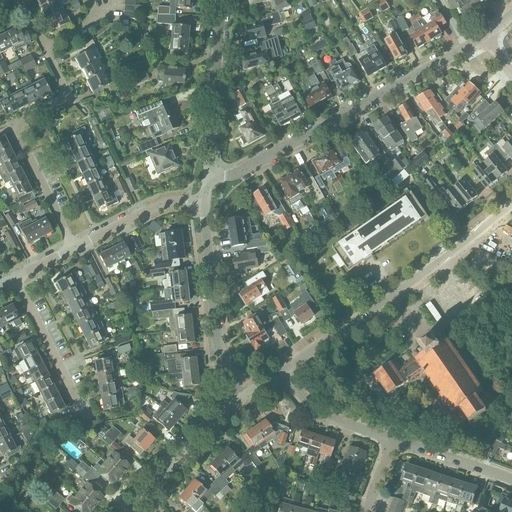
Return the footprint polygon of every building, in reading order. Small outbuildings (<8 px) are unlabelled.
[(35,0),(40,9),(57,0),(35,0)] [(63,12),(57,0),(40,9),(46,20),(63,12)] [(169,0),(169,7),(168,14),(168,15),(175,15),(176,8),(190,10),(191,0),(169,0)] [(249,0),(250,5),(251,5),(272,0),(276,12),(291,7),(288,0),(249,0)] [(310,8),(318,5),(315,0),(308,0),(307,1),(310,8)] [(382,13),(390,9),(384,0),(382,0),(377,3),(382,13)] [(476,13),(468,0),(462,0),(461,1),(460,0),(455,0),(454,0),(465,19),(476,13)] [(468,0),(476,13),(489,6),(485,0),(468,0)] [(158,7),(157,15),(168,15),(169,8),(158,7)] [(366,23),(373,18),(368,9),(360,13),(366,23)] [(304,25),(313,21),(308,11),(299,16),(304,25)] [(422,19),(419,15),(415,18),(430,42),(441,35),(438,29),(445,24),(438,11),(433,14),(435,18),(433,20),(429,14),(422,19)] [(63,12),(46,20),(52,32),(70,24),(64,12),(63,12)] [(256,25),(247,27),(249,33),(248,34),(249,38),(250,39),(251,40),(266,36),(264,28),(281,23),(278,12),(267,15),(268,19),(262,21),(262,22),(256,24),(256,25)] [(188,41),(189,28),(186,27),(187,22),(173,21),(174,15),(168,15),(157,15),(156,24),(172,25),(171,40),(188,41)] [(396,20),(402,33),(408,30),(402,17),(396,20)] [(430,42),(415,18),(412,20),(415,25),(413,26),(417,33),(411,37),(418,49),(430,42)] [(396,35),(401,43),(406,40),(402,33),(396,20),(395,19),(389,22),(396,35)] [(18,29),(6,35),(12,48),(14,51),(31,43),(30,42),(31,42),(25,30),(20,33),(18,29)] [(384,52),(373,33),(368,36),(371,42),(364,46),(367,52),(378,72),(387,67),(380,54),(384,52)] [(12,48),(6,35),(0,37),(0,53),(1,54),(12,48)] [(385,41),(396,61),(398,61),(399,63),(404,61),(403,58),(408,55),(401,43),(396,35),(385,41)] [(260,44),(263,53),(266,52),(280,48),(277,37),(276,38),(260,44)] [(352,57),(358,53),(353,44),(351,45),(347,38),(343,40),(347,47),(352,57)] [(318,47),(320,51),(328,46),(324,39),(316,44),(318,47)] [(188,41),(171,40),(170,55),(178,55),(178,52),(187,53),(188,41)] [(98,62),(97,63),(96,61),(101,58),(93,42),(82,47),(86,54),(74,60),(80,71),(98,62)] [(263,53),(242,58),(244,64),(243,65),(244,70),(246,70),(270,64),(270,63),(280,58),(282,57),(280,48),(266,52),(263,53)] [(334,58),(339,55),(336,49),(331,52),(334,58)] [(378,72),(367,52),(359,56),(362,61),(361,62),(370,77),(378,72)] [(22,67),(33,62),(31,56),(20,61),(22,66),(22,67)] [(350,88),(360,82),(350,65),(348,65),(346,65),(343,60),(337,63),(350,88)] [(0,63),(0,66),(4,75),(10,72),(5,61),(0,63)] [(19,61),(13,64),(15,69),(22,66),(20,61),(19,61)] [(337,63),(336,61),(331,63),(334,69),(327,72),(332,82),(335,81),(341,93),(350,88),(337,63)] [(33,62),(22,67),(25,72),(36,67),(33,62)] [(98,62),(80,71),(80,72),(82,71),(87,81),(103,73),(104,74),(108,72),(106,69),(103,71),(98,62)] [(324,73),(319,63),(313,67),(318,77),(324,73)] [(185,78),(184,78),(184,71),(164,69),(164,72),(158,71),(157,83),(163,83),(163,88),(173,89),(174,84),(183,85),(183,81),(185,80),(185,78)] [(259,81),(266,77),(263,71),(256,75),(259,81)] [(87,81),(86,82),(92,94),(100,90),(103,96),(116,89),(113,83),(114,82),(108,72),(104,74),(103,73),(87,81)] [(149,79),(146,72),(126,81),(129,88),(149,79)] [(315,76),(308,79),(322,103),(332,98),(325,84),(321,86),(315,76)] [(322,103),(308,79),(300,84),(302,88),(305,87),(309,94),(304,96),(311,109),(322,103)] [(32,87),(38,100),(50,94),(44,81),(32,87)] [(286,91),(282,92),(281,90),(278,85),(273,88),(276,93),(291,120),(293,119),(294,120),(300,117),(299,116),(302,115),(289,92),(293,90),(288,81),(282,84),(286,91)] [(455,111),(474,88),(469,83),(466,86),(462,83),(454,92),(457,95),(451,102),(448,98),(445,102),(455,111)] [(291,120),(276,93),(273,88),(272,86),(264,90),(272,104),(269,106),(273,112),(270,114),(273,120),(276,118),(281,126),(283,125),(283,126),(290,123),(289,121),(291,120)] [(38,100),(32,87),(21,92),(28,105),(38,100)] [(474,88),(455,111),(457,113),(458,114),(467,103),(470,106),(481,94),(474,88)] [(262,135),(255,122),(257,121),(253,113),(251,114),(248,108),(252,106),(250,102),(243,89),(235,93),(244,110),(240,112),(244,119),(249,116),(253,123),(242,129),(246,136),(241,138),(245,145),(262,135)] [(434,96),(431,91),(423,95),(441,122),(439,118),(446,114),(442,108),(445,106),(437,94),(434,96)] [(21,92),(10,98),(17,111),(28,105),(21,92)] [(17,111),(10,98),(8,94),(2,97),(4,101),(0,102),(0,112),(3,111),(6,116),(17,111)] [(441,122),(423,95),(416,99),(429,117),(430,116),(436,125),(441,122)] [(106,119),(98,100),(91,103),(99,122),(106,119)] [(159,123),(174,117),(169,106),(162,109),(159,102),(151,105),(135,112),(138,120),(149,116),(150,119),(156,116),(159,123)] [(504,113),(496,103),(491,107),(486,112),(481,106),(469,118),(473,123),(481,132),(485,128),(486,129),(504,113)] [(408,105),(399,110),(406,123),(400,126),(413,143),(418,140),(415,134),(423,129),(416,117),(416,118),(408,105)] [(459,120),(462,124),(467,119),(464,115),(459,120)] [(147,128),(153,140),(137,147),(140,154),(145,152),(151,149),(159,146),(156,139),(158,138),(170,132),(170,131),(178,128),(174,117),(159,123),(158,123),(147,128)] [(399,148),(403,145),(404,143),(397,134),(397,133),(388,119),(381,123),(399,148)] [(381,123),(374,128),(383,142),(390,152),(392,153),(399,148),(381,123)] [(442,133),(447,129),(442,123),(438,126),(442,133)] [(98,142),(104,139),(99,127),(92,130),(98,142)] [(126,135),(124,128),(117,130),(118,133),(117,133),(118,137),(119,137),(120,137),(126,135)] [(449,141),(455,136),(449,128),(442,134),(449,141)] [(66,142),(72,153),(85,147),(91,144),(84,129),(72,134),(74,138),(66,142)] [(109,141),(115,139),(111,130),(105,132),(109,141)] [(364,132),(358,136),(371,154),(375,159),(380,156),(374,147),(364,132)] [(371,154),(358,136),(352,141),(362,155),(363,154),(369,163),(375,159),(371,154)] [(0,153),(10,149),(4,137),(0,138),(0,153)] [(504,140),(494,147),(504,159),(508,155),(511,159),(511,141),(508,145),(504,140)] [(497,181),(508,173),(499,162),(504,159),(494,147),(491,144),(489,141),(487,143),(492,149),(486,154),(490,160),(483,165),(497,181)] [(114,152),(120,149),(118,143),(118,142),(111,145),(114,152)] [(77,165),(90,158),(85,147),(72,153),(77,165)] [(153,153),(151,149),(145,152),(147,156),(150,155),(158,173),(160,173),(161,174),(166,172),(166,170),(169,169),(170,171),(175,168),(175,167),(177,166),(174,159),(174,158),(172,155),(173,154),(172,154),(169,147),(153,153)] [(10,149),(0,153),(0,164),(1,167),(15,159),(10,149)] [(335,150),(324,156),(334,175),(350,166),(350,163),(348,159),(346,158),(341,161),(335,150)] [(430,159),(423,151),(411,162),(418,170),(430,159)] [(437,154),(431,159),(434,164),(441,159),(437,154)] [(324,156),(313,163),(320,175),(321,176),(324,181),(330,177),(332,181),(334,185),(339,183),(336,178),(335,176),(334,175),(324,156)] [(82,175),(95,169),(90,158),(77,165),(82,175)] [(392,162),(400,172),(406,168),(398,158),(392,162)] [(15,159),(1,167),(0,167),(0,178),(1,180),(6,178),(21,170),(15,159)] [(400,172),(392,162),(387,166),(391,171),(387,174),(392,179),(400,172)] [(464,171),(474,183),(478,179),(486,190),(497,181),(483,165),(478,169),(474,164),(464,171)] [(87,186),(101,180),(95,169),(82,175),(87,186)] [(21,170),(6,178),(1,180),(1,181),(2,181),(4,186),(7,191),(26,181),(21,170)] [(307,182),(300,170),(290,176),(302,199),(313,193),(318,203),(324,199),(319,190),(313,179),(307,182)] [(386,187),(391,193),(409,177),(404,171),(386,187)] [(474,183),(464,171),(456,178),(460,184),(453,189),(467,206),(478,198),(469,187),(474,183)] [(392,179),(387,174),(383,177),(380,173),(373,177),(383,187),(392,179)] [(290,176),(279,182),(291,206),(302,200),(302,199),(290,176)] [(313,179),(319,190),(325,187),(319,176),(313,179)] [(131,193),(137,190),(131,177),(125,180),(131,193)] [(425,183),(433,194),(438,190),(429,179),(425,183)] [(92,197),(106,191),(101,180),(87,186),(92,197)] [(26,181),(7,191),(7,192),(6,192),(9,198),(15,195),(17,200),(13,202),(16,208),(28,202),(25,195),(32,192),(31,191),(33,190),(31,185),(29,186),(26,181)] [(122,182),(116,185),(121,195),(127,192),(122,182)] [(467,206),(453,189),(447,194),(443,189),(439,192),(457,214),(467,206)] [(254,197),(255,198),(251,200),(259,215),(263,212),(263,213),(266,217),(272,214),(274,216),(280,218),(281,219),(280,219),(287,231),(294,227),(287,215),(279,202),(274,205),(266,190),(254,197)] [(106,191),(92,197),(98,208),(105,205),(107,208),(118,203),(113,193),(108,195),(106,191)] [(412,194),(349,237),(332,248),(338,256),(335,259),(338,263),(340,266),(340,267),(344,265),(347,270),(348,270),(348,269),(363,259),(365,262),(366,262),(373,257),(371,253),(419,221),(426,216),(427,216),(414,197),(412,194)] [(37,208),(34,202),(23,207),(26,214),(37,208)] [(3,214),(9,211),(6,205),(0,208),(3,214)] [(307,207),(300,211),(303,216),(310,212),(307,207)] [(17,224),(11,213),(4,216),(11,228),(17,224)] [(319,225),(322,231),(337,222),(333,216),(319,225)] [(45,219),(33,225),(40,239),(52,233),(45,219)] [(247,245),(242,219),(227,222),(231,248),(247,245)] [(33,225),(30,220),(19,226),(28,245),(40,239),(33,225)] [(162,248),(182,245),(181,244),(182,244),(182,239),(181,239),(180,232),(165,234),(160,234),(162,248)] [(13,235),(6,239),(12,250),(19,246),(13,235)] [(136,236),(129,240),(135,251),(142,247),(136,236)] [(111,250),(118,263),(130,257),(123,244),(111,250)] [(182,245),(162,248),(161,248),(163,260),(154,261),(155,269),(171,267),(170,261),(183,259),(182,245)] [(265,247),(258,248),(260,255),(274,252),(271,246),(265,247)] [(118,263),(111,250),(99,256),(106,269),(118,263)] [(278,261),(283,258),(282,256),(278,250),(274,254),(278,261)] [(237,271),(258,268),(256,254),(234,257),(237,271)] [(144,271),(139,261),(132,264),(137,274),(140,273),(141,276),(144,272),(143,271),(144,271)] [(287,266),(293,276),(291,277),(295,285),(307,278),(303,271),(302,271),(300,273),(294,263),(287,266)] [(98,275),(93,265),(87,268),(92,278),(98,275)] [(164,277),(164,269),(150,271),(151,278),(164,277)] [(171,290),(187,288),(185,272),(169,274),(169,280),(163,281),(164,291),(171,290)] [(244,304),(246,303),(247,305),(252,302),(255,306),(264,301),(261,297),(263,296),(269,292),(265,286),(262,281),(266,278),(263,272),(248,282),(250,286),(248,287),(249,288),(240,294),(243,299),(242,300),(244,304)] [(63,294),(84,283),(91,280),(88,274),(78,279),(75,273),(70,276),(57,283),(63,294)] [(84,283),(63,294),(68,305),(81,298),(87,296),(81,285),(84,284),(84,283)] [(113,283),(107,286),(112,297),(118,293),(113,283)] [(171,290),(164,291),(165,300),(172,299),(172,304),(188,302),(187,288),(171,290)] [(110,297),(107,292),(101,295),(103,300),(110,297)] [(304,325),(309,322),(308,320),(314,316),(311,312),(317,308),(306,292),(300,296),(301,298),(290,306),(296,314),(294,315),(302,325),(303,324),(304,325)] [(280,313),(287,309),(280,295),(272,299),(280,313)] [(74,316),(93,307),(90,300),(84,303),(81,298),(68,305),(74,316)] [(0,311),(7,325),(13,322),(16,328),(22,325),(12,306),(0,311)] [(79,327),(99,317),(93,307),(74,316),(79,327)] [(259,315),(244,323),(251,334),(266,325),(277,318),(278,318),(276,314),(267,318),(262,310),(258,313),(259,315)] [(190,317),(177,318),(173,319),(172,311),(151,313),(152,322),(168,320),(170,332),(191,330),(190,317)] [(85,338),(104,328),(99,317),(79,327),(85,338)] [(251,334),(247,336),(254,347),(255,347),(257,351),(264,346),(263,344),(270,340),(265,333),(274,328),(280,338),(287,334),(277,318),(266,325),(251,334)] [(104,328),(85,338),(90,349),(109,339),(107,334),(104,328)] [(193,344),(191,330),(170,332),(171,339),(177,339),(177,345),(193,344)] [(23,333),(13,338),(16,344),(26,339),(23,333)] [(444,405),(445,406),(447,405),(454,415),(450,418),(456,427),(468,420),(470,423),(487,411),(484,408),(495,401),(489,392),(485,394),(478,384),(480,383),(479,381),(477,382),(472,376),(474,375),(473,373),(471,374),(466,367),(468,366),(462,357),(460,358),(455,350),(456,349),(455,347),(454,349),(449,342),(451,341),(450,340),(449,341),(444,334),(441,333),(437,336),(437,339),(435,341),(431,335),(418,344),(422,350),(420,351),(416,350),(413,352),(413,355),(415,359),(401,369),(398,363),(393,366),(390,363),(374,374),(388,395),(421,373),(422,373),(423,372),(424,374),(425,373),(429,379),(427,381),(433,389),(435,388),(440,395),(438,397),(439,398),(441,397),(446,404),(444,405)] [(129,334),(114,340),(116,346),(130,341),(129,334)] [(0,351),(9,347),(8,346),(4,348),(0,339),(0,351)] [(36,354),(37,354),(31,342),(14,351),(20,363),(22,361),(36,354)] [(129,344),(116,349),(118,355),(131,351),(129,344)] [(164,355),(176,353),(176,346),(163,347),(164,355)] [(12,353),(9,347),(0,351),(0,355),(1,358),(12,353)] [(167,361),(168,371),(168,376),(196,372),(195,359),(184,360),(184,354),(177,355),(176,353),(164,355),(156,356),(156,362),(165,361),(167,361)] [(36,354),(22,361),(28,372),(41,365),(36,354)] [(97,374),(112,371),(110,359),(95,362),(97,374)] [(34,383),(48,376),(42,365),(23,375),(27,381),(32,378),(34,383)] [(14,371),(11,366),(5,370),(7,374),(14,371)] [(99,386),(120,382),(118,370),(112,371),(97,374),(99,386)] [(198,386),(196,372),(168,376),(169,376),(169,380),(175,380),(176,381),(182,380),(183,388),(198,386)] [(48,376),(34,383),(40,394),(53,387),(48,376)] [(101,398),(122,395),(120,382),(99,386),(101,398)] [(0,394),(10,390),(7,384),(0,387),(0,394)] [(45,404),(59,397),(53,387),(40,394),(45,404)] [(23,394),(20,389),(14,392),(16,397),(23,394)] [(10,390),(0,394),(0,395),(3,401),(13,396),(10,390)] [(185,412),(181,408),(190,396),(177,394),(173,393),(171,400),(174,402),(169,407),(163,402),(159,407),(161,408),(165,412),(177,422),(185,412)] [(122,396),(101,399),(103,412),(124,408),(122,396)] [(59,397),(45,404),(51,416),(65,408),(59,397)] [(429,410),(437,422),(444,418),(436,406),(429,410)] [(165,412),(161,408),(152,418),(157,422),(156,422),(168,432),(177,422),(165,412)] [(147,424),(152,418),(142,409),(137,415),(147,424)] [(38,429),(48,424),(45,418),(35,423),(38,429)] [(272,432),(265,422),(255,428),(265,443),(271,439),(273,443),(283,446),(286,436),(280,434),(277,428),(272,432)] [(117,438),(108,431),(104,427),(100,431),(105,435),(104,436),(113,443),(117,438)] [(5,428),(0,429),(0,443),(10,439),(5,428)] [(257,444),(261,449),(261,450),(267,446),(266,445),(265,443),(255,428),(242,437),(249,448),(250,447),(252,446),(253,447),(257,444)] [(154,440),(143,431),(134,441),(128,436),(123,442),(139,456),(154,440)] [(310,435),(310,433),(307,432),(306,433),(300,431),(296,446),(307,449),(312,435),(310,435)] [(501,431),(497,441),(502,443),(506,434),(501,431)] [(317,459),(319,453),(324,439),(318,437),(318,436),(315,435),(314,436),(312,435),(307,449),(305,455),(312,457),(317,459)] [(113,443),(104,436),(101,439),(109,447),(113,443)] [(10,439),(0,443),(0,452),(2,456),(6,454),(9,458),(17,454),(20,448),(15,437),(10,439)] [(329,441),(329,440),(326,439),(325,439),(324,439),(319,453),(330,457),(335,443),(329,441)] [(495,456),(499,448),(504,450),(506,446),(502,443),(497,441),(496,440),(489,453),(495,456)] [(121,449),(114,442),(113,443),(109,447),(116,454),(121,449)] [(292,455),(295,448),(289,446),(286,453),(292,455)] [(360,461),(362,462),(365,453),(349,447),(345,461),(342,460),(340,468),(357,473),(360,461)] [(246,466),(247,467),(252,463),(244,454),(237,460),(228,449),(219,458),(234,473),(242,465),(244,467),(246,466)] [(114,454),(105,464),(120,476),(128,467),(114,454)] [(286,456),(285,456),(283,455),(275,460),(281,470),(286,456)] [(317,459),(312,457),(309,465),(314,467),(317,459)] [(19,460),(15,458),(9,461),(14,469),(16,466),(19,460)] [(234,473),(219,458),(210,465),(221,476),(213,484),(217,488),(220,492),(229,484),(226,480),(234,473)] [(252,463),(256,468),(261,464),(256,458),(252,463)] [(86,474),(78,467),(69,459),(64,465),(73,472),(74,470),(83,478),(86,474)] [(327,463),(326,462),(324,468),(331,471),(334,461),(328,459),(327,463)] [(82,462),(78,466),(78,467),(86,474),(90,469),(82,462)] [(120,476),(105,464),(101,469),(97,465),(93,469),(112,486),(120,476)] [(403,500),(404,500),(408,502),(419,469),(406,465),(401,481),(408,483),(403,500)] [(292,472),(288,467),(283,471),(287,476),(292,472)] [(341,470),(334,468),(330,479),(335,481),(337,482),(341,470)] [(408,502),(412,503),(414,498),(414,497),(420,499),(421,500),(423,496),(430,473),(419,469),(408,502)] [(430,473),(423,496),(429,498),(428,503),(432,505),(442,477),(430,473)] [(442,477),(432,505),(433,505),(431,511),(435,511),(439,501),(446,503),(454,481),(442,477)] [(195,481),(186,490),(198,500),(202,496),(207,500),(212,495),(215,497),(220,492),(217,488),(213,484),(207,492),(195,481)] [(454,481),(446,503),(458,507),(465,484),(454,481)] [(101,497),(86,485),(82,482),(78,487),(83,490),(78,495),(93,507),(101,497)] [(41,490),(37,494),(56,510),(60,505),(65,499),(46,484),(41,490)] [(465,484),(458,507),(455,511),(460,511),(462,508),(463,508),(465,502),(477,506),(481,493),(475,492),(477,488),(465,484)] [(279,487),(278,488),(272,497),(275,498),(271,511),(289,511),(293,502),(293,501),(282,498),(284,491),(279,487)] [(314,489),(313,489),(309,488),(303,510),(302,511),(311,511),(313,504),(311,504),(312,498),(314,489)] [(196,511),(203,505),(198,500),(186,490),(179,499),(190,509),(186,511),(196,511)] [(339,496),(348,500),(351,494),(341,490),(339,496)] [(293,501),(293,502),(289,511),(302,511),(303,510),(297,509),(300,495),(295,494),(293,501)] [(88,511),(93,507),(78,495),(75,500),(70,496),(66,501),(79,511),(88,511)] [(333,496),(330,503),(346,509),(349,502),(333,496)] [(505,499),(501,498),(494,511),(511,511),(511,502),(510,501),(511,499),(506,496),(505,499)] [(478,510),(482,511),(491,511),(493,508),(488,506),(490,500),(482,497),(478,510)] [(394,498),(388,511),(400,511),(405,502),(394,498)] [(263,505),(258,500),(254,504),(259,509),(263,505)]
